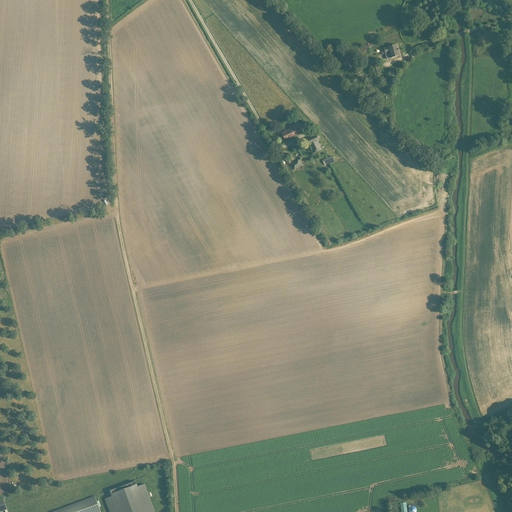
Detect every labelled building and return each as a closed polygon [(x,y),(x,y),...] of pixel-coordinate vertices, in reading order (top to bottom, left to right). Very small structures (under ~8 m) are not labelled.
[(370,50),(369,48),(372,47),(371,44),(352,51),(354,56),(359,54),(370,50)] [(391,58),(399,56),(396,45),(383,48),(385,54),(387,59),(391,58)] [(302,124),(299,125),(297,122),(287,127),(289,130),(282,134),(285,140),(305,131),(302,124)] [(316,143),(319,141),(316,134),(305,139),(308,146),(310,146),(313,154),(320,150),(316,143)] [(296,161),(295,162),(293,163),(290,165),(292,169),(293,171),(303,165),(300,159),(296,161)] [(137,481),(110,490),(112,496),(106,498),(110,511),(155,511),(147,483),(138,486),(137,481)]
